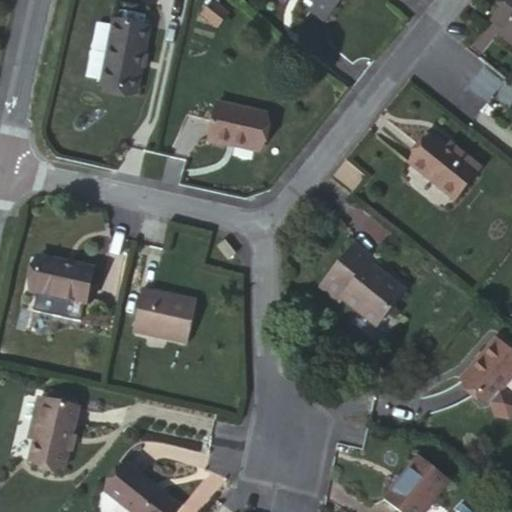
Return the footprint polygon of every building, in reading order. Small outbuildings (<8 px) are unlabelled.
[(309,0),(314,4),(327,15),(339,0),(309,0)] [(511,0),(506,0),(490,21),(500,29),(511,38),(511,0)] [(206,3),(196,14),(213,28),(223,16),(206,3)] [(327,15),(314,4),(310,9),(322,20),(327,15)] [(111,23),(98,89),(133,95),(146,30),(111,23)] [(511,38),(500,29),(497,34),(511,46),(511,38)] [(216,101),(208,138),(257,149),(265,111),(216,101)] [(430,139),(408,165),(453,201),(478,169),(461,155),(457,160),(430,139)] [(227,247),(228,245),(224,240),(215,247),(226,260),(233,254),(227,247)] [(375,326),(403,292),(384,277),(368,265),(371,260),(351,245),(318,287),(337,303),(340,299),(375,326)] [(39,258),(32,292),(85,303),(92,269),(39,258)] [(384,277),(403,292),(408,286),(388,271),(384,277)] [(141,288),(132,331),(186,343),(195,300),(141,288)] [(463,378),(493,402),(501,391),(511,377),(511,351),(494,337),(463,378)] [(511,393),(501,391),(493,402),(498,416),(511,416),(511,393)] [(51,403),(78,409),(79,402),(52,395),(51,403)] [(41,431),(38,442),(34,462),(68,470),(81,410),(78,409),(51,403),(41,401),(35,429),(41,431)] [(32,440),(38,442),(41,431),(35,429),(32,440)] [(413,455),(380,498),(397,511),(418,511),(445,479),(413,455)] [(133,511),(169,511),(176,503),(125,462),(105,488),(133,511)]
